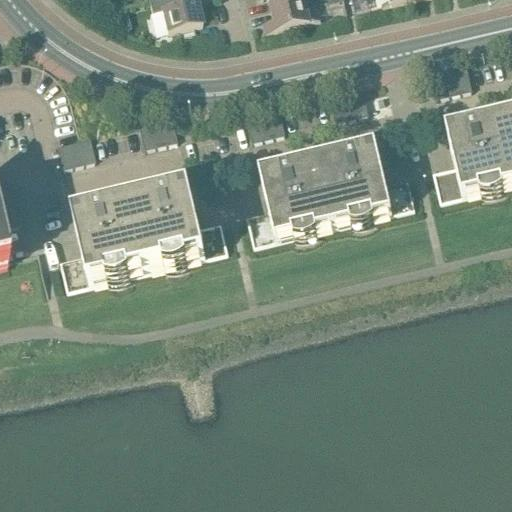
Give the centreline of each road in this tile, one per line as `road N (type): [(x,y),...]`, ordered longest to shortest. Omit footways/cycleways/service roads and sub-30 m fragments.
road 1 (tertiary): [(20,17),(85,68),(140,89),(208,100),(387,58)]
road 2 (residential): [(405,130),(221,174)]
road 3 (residential): [(221,174),(188,183),(155,174),(47,196)]
road 4 (tertiary): [(387,58),(511,28)]
